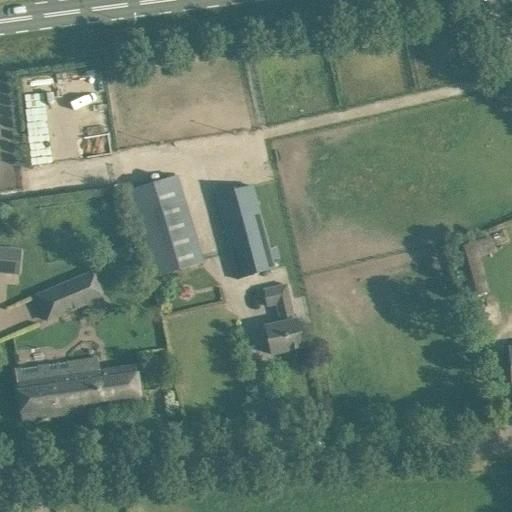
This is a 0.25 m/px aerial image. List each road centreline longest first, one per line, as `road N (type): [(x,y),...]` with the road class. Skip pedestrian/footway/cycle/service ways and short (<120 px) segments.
road 1 (unclassified): [(0,474),(511,441)]
road 2 (primary): [(172,0),(0,22)]
